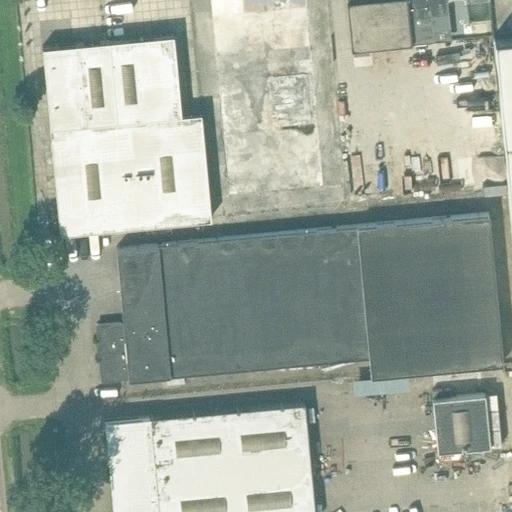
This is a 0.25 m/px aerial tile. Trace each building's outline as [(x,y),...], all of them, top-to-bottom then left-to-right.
[(346,0),(347,4),(352,51),(401,46),(411,45),(434,43),(433,31),(450,29),(448,15),(446,0),(346,0)] [(200,112),(180,114),(173,34),(42,46),(59,232),(210,218),(200,112)] [(511,34),(493,36),(511,240),(511,34)] [(502,363),(488,212),(115,247),(122,321),(96,324),(101,381),(368,356),(370,375),(502,363)] [(488,444),(484,392),(451,395),(451,388),(433,389),(437,448),(488,444)] [(113,511),(313,511),(304,402),(105,420),(113,511)]
